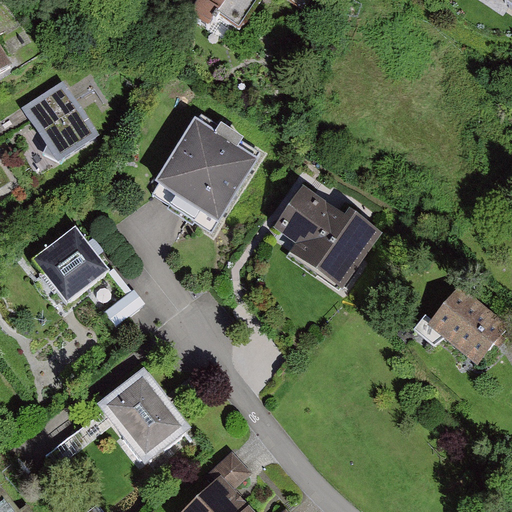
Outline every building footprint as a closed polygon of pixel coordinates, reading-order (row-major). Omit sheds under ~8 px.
[(187,0),(182,10),(204,28),(212,15),(233,29),(252,0),(187,0)] [(511,0),(500,0),(500,2),(511,10),(511,0)] [(84,78),(72,89),(76,96),(90,85),(84,78)] [(56,85),(21,107),(26,117),(40,141),(37,154),(56,162),(59,153),(89,136),(56,85)] [(184,216),(208,230),(248,161),(229,148),(235,140),(195,117),(154,181),(189,206),(184,216)] [(336,283),(371,233),(348,218),(342,225),(299,195),(277,227),(300,244),(295,254),(336,283)] [(30,259),(61,301),(103,272),(82,241),(73,228),(30,259)] [(120,296),(99,312),(110,325),(121,316),(137,304),(127,290),(120,296)] [(499,329),(453,292),(428,324),(473,360),(499,329)] [(119,381),(97,399),(125,431),(120,436),(136,458),(157,440),(162,447),(182,431),(156,399),(162,394),(145,372),(124,388),(119,381)] [(225,490),(246,471),(229,453),(208,472),(216,480),(181,511),(241,511),(244,510),(225,490)] [(11,511),(0,497),(0,511),(29,511),(24,503),(13,511),(11,511)]
